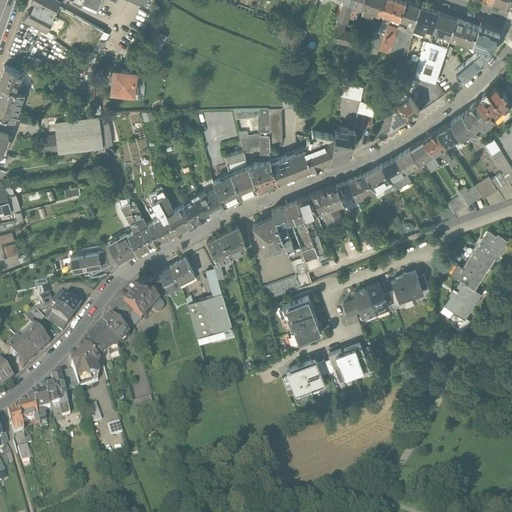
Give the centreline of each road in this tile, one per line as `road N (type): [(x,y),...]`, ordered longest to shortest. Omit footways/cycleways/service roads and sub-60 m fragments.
road 1 (residential): [(0,405),(135,268),(406,134),(508,52)]
road 2 (residential): [(511,211),(324,290),(341,337),(258,371)]
